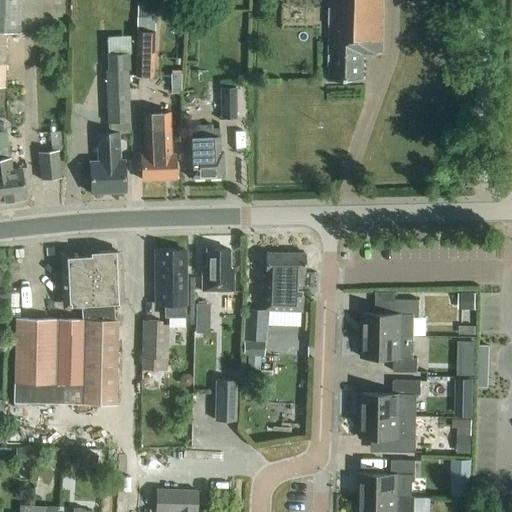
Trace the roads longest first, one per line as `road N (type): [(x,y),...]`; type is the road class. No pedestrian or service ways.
road 1 (tertiary): [(0,232),(331,214)]
road 2 (residential): [(262,511),(269,481),(321,453),(331,214)]
road 3 (tertiary): [(331,214),(511,210)]
